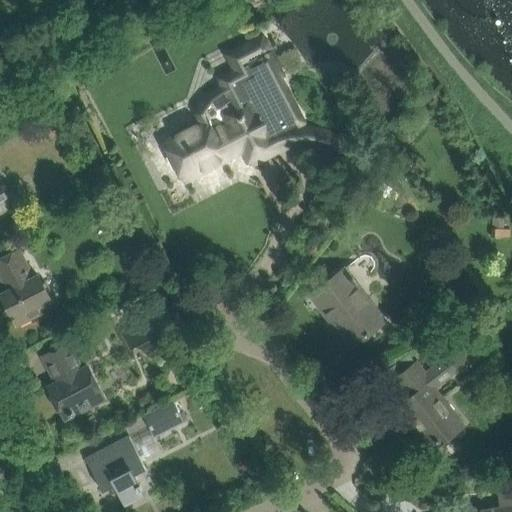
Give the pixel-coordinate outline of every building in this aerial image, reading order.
[(194,113),(199,123),(165,141),(170,152),(167,157),(173,169),(180,170),(185,180),(243,151),(248,161),(274,148),(271,142),(307,123),(270,50),(217,77),(220,84),(212,89),(208,93),(201,102),(194,113)] [(54,86),(43,96),(47,100),(44,102),(56,115),(70,102),(54,86)] [(0,113),(0,133),(5,131),(36,115),(28,99),(0,113)] [(0,212),(12,206),(0,182),(0,212)] [(21,248),(12,253),(0,259),(0,273),(8,290),(1,294),(16,324),(56,304),(39,272),(34,275),(21,248)] [(351,347),(384,321),(344,269),(311,295),(351,347)] [(464,426),(435,390),(477,357),(457,330),(435,347),(443,357),(424,372),(416,362),(394,379),(409,398),(398,407),(432,451),(464,426)] [(83,365),(70,340),(42,355),(56,382),(48,386),(64,418),(106,396),(88,362),(83,365)] [(164,405),(163,404),(153,410),(144,415),(155,436),(184,421),(173,400),(164,405)] [(146,468),(129,435),(86,457),(103,491),(115,485),(125,505),(146,494),(135,474),(146,468)] [(458,473),(458,493),(480,493),(479,473),(458,473)] [(511,511),(511,491),(498,493),(500,506),(465,511),(511,511)]
